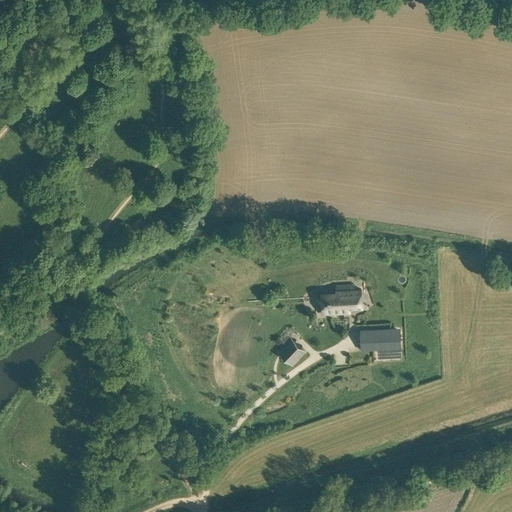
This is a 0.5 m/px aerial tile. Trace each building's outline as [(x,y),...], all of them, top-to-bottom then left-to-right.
[(311,266),(284,267),(285,280),(319,278),(318,261),(311,261),(311,266)] [(402,282),(378,286),(379,296),(403,292),(402,282)] [(361,289),(356,289),(348,289),(348,285),(337,285),(337,292),(322,293),(323,313),(350,312),(349,307),(362,307),(361,289)] [(376,326),(377,342),(400,341),(399,325),(383,326),(376,326)] [(288,348),(297,360),(309,351),(301,339),(288,348)]
